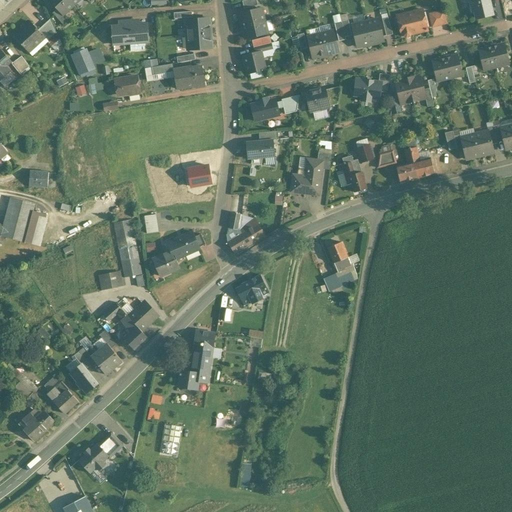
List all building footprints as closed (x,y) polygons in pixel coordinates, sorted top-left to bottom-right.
[(74,5),(68,0),(49,0),(57,9),(63,15),(74,5)] [(256,0),(246,0),(242,1),(244,9),(258,5),(256,0)] [(488,0),(472,0),(473,2),(470,3),(472,12),(475,11),(477,18),(492,15),(488,0)] [(69,21),(63,15),(57,9),(53,13),(64,26),(69,21)] [(262,9),(240,14),(243,27),(265,21),(262,9)] [(423,10),(400,15),(402,27),(400,28),(402,36),(404,36),(406,37),(410,36),(412,34),(428,30),(423,10)] [(444,11),(429,14),(432,27),(447,23),(444,11)] [(393,34),(388,17),(382,18),(386,36),(393,34)] [(209,18),(187,20),(187,27),(185,28),(186,35),(210,33),(209,18)] [(51,19),(43,26),(52,36),(56,32),(51,19)] [(378,19),(365,22),(371,44),(383,41),(378,19)] [(147,24),(139,25),(139,21),(120,22),(120,26),(112,27),(113,44),(148,42),(147,24)] [(265,21),(243,27),(246,38),(268,33),(265,21)] [(348,21),(341,22),(345,37),(352,35),(348,21)] [(31,22),(15,37),(29,52),(45,37),(31,22)] [(341,22),(335,24),(339,41),(346,40),(345,37),(341,22)] [(365,22),(353,25),(358,47),(371,44),(365,22)] [(333,31),(320,34),(326,55),(338,52),(333,31)] [(56,32),(52,36),(49,39),(55,48),(61,44),(56,32)] [(210,33),(186,35),(187,42),(189,42),(189,50),(211,48),(210,33)] [(304,33),(297,35),(300,50),(307,48),(304,33)] [(320,34),(307,37),(312,58),(326,55),(320,34)] [(270,37),(252,41),(254,47),(271,43),(270,37)] [(271,43),(254,47),(255,53),(261,52),(273,49),(271,43)] [(504,44),(491,47),(496,67),(509,64),(507,57),(509,57),(507,51),(506,51),(504,44)] [(491,47),(479,50),(481,57),(479,58),(481,63),(482,63),(484,71),(496,67),(491,47)] [(1,49),(0,50),(0,81),(11,72),(6,66),(12,61),(1,49)] [(86,51),(72,57),(79,74),(94,68),(92,64),(103,60),(99,50),(88,55),(86,51)] [(261,52),(255,53),(243,56),(248,73),(265,69),(261,52)] [(194,54),(177,57),(178,63),(195,60),(194,54)] [(457,55),(445,58),(450,79),(463,76),(461,68),(462,68),(460,62),(459,62),(457,55)] [(22,56),(12,64),(20,74),(30,67),(22,56)] [(445,58),(432,61),(434,69),(433,69),(434,74),(435,74),(437,82),(450,79),(445,58)] [(480,77),(477,65),(472,67),(475,78),(480,77)] [(202,66),(185,69),(185,68),(174,70),(177,89),(194,86),(193,85),(205,83),(202,66)] [(472,67),(466,68),(470,84),(475,82),(475,78),(472,67)] [(11,72),(0,81),(4,87),(15,77),(11,72)] [(389,75),(380,74),(378,82),(381,83),(380,92),(387,93),(389,75)] [(420,75),(408,78),(413,101),(425,99),(426,98),(424,90),(420,75)] [(137,76),(115,80),(117,87),(119,88),(120,95),(140,92),(137,76)] [(90,91),(101,91),(101,77),(89,78),(90,91)] [(408,78),(395,81),(398,96),(401,105),(401,104),(413,101),(408,78)] [(378,82),(356,79),(354,95),(362,96),(361,100),(370,102),(371,98),(379,99),(380,92),(381,83),(378,82)] [(434,79),(428,81),(430,88),(432,98),(438,97),(434,79)] [(79,95),(87,93),(84,84),(76,87),(79,95)] [(340,86),(325,90),(329,106),(338,104),(340,86)] [(324,87),(306,91),(310,111),(314,110),(316,111),(324,109),(325,107),(329,106),(325,90),(324,87)] [(430,88),(424,90),(426,98),(425,99),(427,107),(434,106),(432,98),(430,88)] [(299,95),(282,99),(282,101),(276,102),(278,109),(284,107),(285,114),(297,111),(299,95)] [(401,105),(398,96),(393,97),(397,115),(403,113),(401,104),(401,105)] [(275,99),(268,100),(265,98),(257,100),(258,103),(251,105),(255,121),(279,115),(278,109),(276,102),(275,99)] [(511,119),(502,122),(500,125),(501,128),(500,128),(502,138),(505,150),(511,148),(511,119)] [(373,121),(369,127),(374,131),(378,125),(373,121)] [(500,125),(494,126),(497,139),(502,138),(500,128),(501,128),(500,125)] [(494,126),(487,128),(488,131),(489,131),(491,140),(497,139),(494,126)] [(270,140),(246,142),(248,159),(252,159),(251,164),(261,166),(262,158),(275,156),(273,140),(278,139),(278,131),(269,132),(270,140)] [(453,131),(445,133),(449,150),(457,149),(454,136),(453,131)] [(488,131),(474,134),(479,155),(485,153),(486,155),(494,153),(491,140),(489,131),(488,131)] [(460,134),(454,136),(457,149),(463,147),(461,138),(460,134)] [(461,138),(463,147),(466,159),(474,157),(473,156),(479,155),(474,134),(461,138)] [(34,139),(27,140),(30,151),(37,149),(34,139)] [(369,144),(357,148),(361,163),(374,159),(369,144)] [(430,158),(420,161),(416,147),(410,149),(418,178),(434,174),(430,158)] [(407,164),(396,166),(400,182),(418,178),(410,149),(404,150),(407,164)] [(393,150),(379,154),(377,168),(396,163),(393,150)] [(332,154),(318,152),(317,160),(323,161),(322,169),(330,170),(332,154)] [(352,156),(342,158),(344,163),(341,164),(348,185),(352,184),(354,192),(360,191),(361,192),(364,191),(365,189),(366,189),(361,172),(360,172),(357,160),(353,161),(352,156)] [(306,176),(293,175),(291,192),(319,195),(322,169),(323,161),(317,160),(309,159),(307,171),(306,171),(306,176)] [(209,166),(187,169),(190,187),(212,184),(209,166)] [(49,172),(30,171),(29,186),(48,188),(48,187),(49,173),(49,172)] [(234,197),(231,213),(242,215),(244,199),(234,197)] [(35,204),(11,198),(4,225),(3,225),(1,235),(0,236),(25,242),(32,214),(35,204)] [(74,207),(62,204),(60,210),(72,213),(74,207)] [(231,213),(228,228),(236,229),(239,227),(242,215),(231,213)] [(47,218),(32,214),(25,242),(40,247),(47,218)] [(156,215),(144,216),(147,234),(158,232),(156,215)] [(236,229),(235,230),(238,235),(258,224),(255,218),(239,227),(236,229)] [(131,220),(113,223),(121,264),(140,260),(131,220)] [(238,235),(227,242),(234,254),(265,235),(258,224),(238,235)] [(227,233),(227,242),(238,235),(235,230),(236,229),(228,228),(227,233)] [(171,251),(153,259),(161,277),(179,269),(175,260),(185,256),(184,254),(198,248),(199,250),(200,249),(199,247),(194,237),(192,232),(167,243),(171,251)] [(201,234),(194,237),(199,247),(205,244),(201,234)] [(147,251),(156,250),(156,242),(147,243),(147,251)] [(341,242),(335,245),(333,244),(330,245),(330,247),(328,248),(334,263),(348,257),(341,242)] [(348,257),(334,263),(338,273),(345,270),(344,268),(351,265),(348,257)] [(140,260),(121,264),(125,280),(136,278),(143,276),(140,260)] [(351,265),(344,268),(345,270),(338,273),(335,274),(341,287),(357,279),(351,265)] [(121,272),(98,276),(102,295),(124,290),(121,272)] [(335,274),(324,279),(329,292),(341,287),(335,274)] [(267,294),(269,293),(260,275),(242,284),(242,285),(236,288),(244,305),(251,302),(252,303),(268,296),(267,294)] [(145,286),(143,276),(136,278),(138,287),(145,286)] [(137,298),(134,298),(128,304),(135,311),(142,304),(137,298)] [(142,304),(135,311),(128,304),(122,310),(126,316),(141,331),(156,317),(143,303),(142,304)] [(116,304),(103,315),(109,322),(117,315),(121,320),(126,316),(122,310),(116,304)] [(232,320),(232,308),(221,307),(221,319),(232,320)] [(141,331),(126,316),(121,320),(127,328),(125,330),(128,334),(123,338),(134,350),(147,338),(141,331)] [(116,344),(105,331),(100,335),(107,344),(108,344),(111,348),(116,344)] [(215,333),(197,331),(195,344),(213,347),(215,333)] [(121,342),(114,334),(110,337),(117,345),(121,342)] [(262,339),(250,337),(249,346),(261,348),(262,339)] [(111,348),(108,344),(107,344),(99,350),(114,368),(122,361),(111,348)] [(213,347),(195,344),(191,372),(189,380),(207,382),(213,347)] [(92,357),(84,347),(79,351),(90,365),(95,362),(91,357),(92,357)] [(114,368),(99,350),(92,357),(91,357),(95,362),(106,375),(114,368)] [(90,365),(79,351),(74,355),(81,365),(82,364),(86,369),(90,365)] [(86,369),(82,364),(81,365),(71,373),(78,382),(77,383),(81,388),(82,387),(86,392),(97,383),(86,369)] [(173,366),(165,364),(164,371),(171,372),(173,366)] [(25,377),(16,369),(11,374),(20,382),(25,377)] [(207,382),(189,380),(191,372),(177,371),(173,386),(206,390),(207,382)] [(69,390),(61,381),(61,382),(56,376),(45,386),(50,392),(47,394),(65,414),(78,402),(68,391),(69,390)] [(38,388),(25,377),(20,382),(33,393),(38,388)] [(33,393),(20,382),(15,387),(35,405),(40,399),(33,393)] [(164,395),(152,393),(151,402),(163,403),(164,395)] [(36,406),(32,411),(38,416),(42,411),(36,406)] [(31,413),(19,424),(34,441),(54,422),(44,411),(35,418),(31,413)] [(183,427),(164,424),(156,475),(174,478),(183,427)] [(97,443),(90,449),(88,448),(83,452),(85,454),(79,460),(79,461),(82,464),(90,473),(96,468),(99,471),(106,465),(103,462),(107,458),(107,454),(97,443)] [(251,466),(243,465),(240,486),(248,487),(251,466)] [(93,511),(85,496),(63,508),(64,511),(93,511)]
